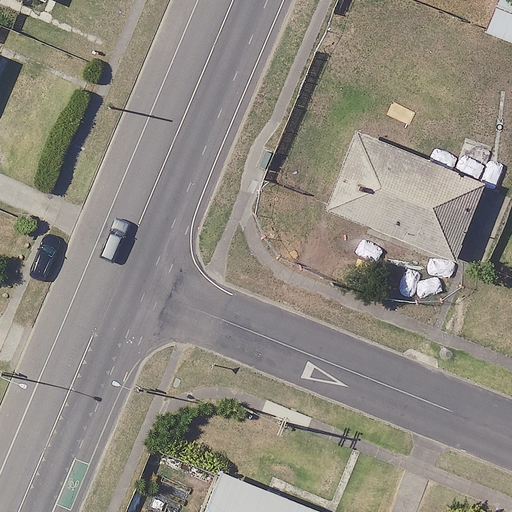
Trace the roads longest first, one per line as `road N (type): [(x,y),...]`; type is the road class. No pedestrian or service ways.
road 1 (residential): [(511,435),(118,276)]
road 2 (secondary): [(235,0),(118,276)]
road 3 (secondary): [(118,276),(20,511)]
